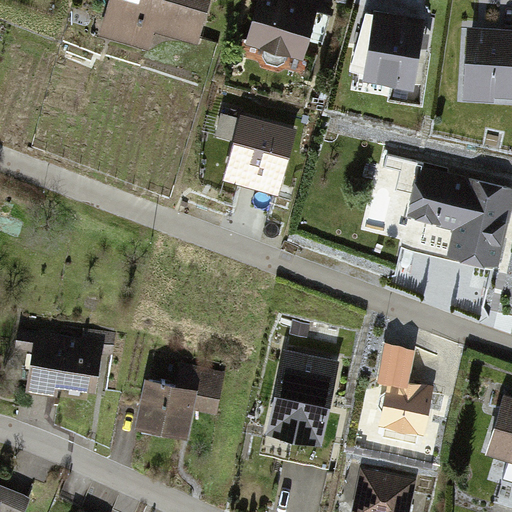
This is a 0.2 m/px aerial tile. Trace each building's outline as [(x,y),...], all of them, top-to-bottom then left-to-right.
[(228,0),(123,0),(112,36),(158,50),(164,32),(214,47),(228,0)] [(332,5),(308,0),(268,0),(259,44),(319,58),(332,5)] [(438,17),(388,13),(382,83),(432,87),(438,17)] [(511,29),(480,29),(479,101),(511,101),(511,29)] [(297,128),(239,112),(220,180),(278,196),(297,128)] [(511,183),(437,167),(427,212),(474,222),(467,251),(511,261),(511,183)] [(75,382),(114,387),(122,333),(89,328),(88,335),(28,327),(25,346),(43,349),(37,390),(74,396),(75,382)] [(355,360),(296,348),(281,430),(340,441),(355,360)] [(188,380),(155,376),(149,428),(207,435),(210,410),(227,412),(233,369),(190,364),(188,380)] [(445,390),(398,381),(389,426),(437,434),(445,390)] [(511,399),(507,398),(491,451),(511,456),(511,399)] [(421,511),(426,479),(369,471),(362,511),(421,511)] [(0,511),(40,511),(47,496),(0,476),(0,511)]
